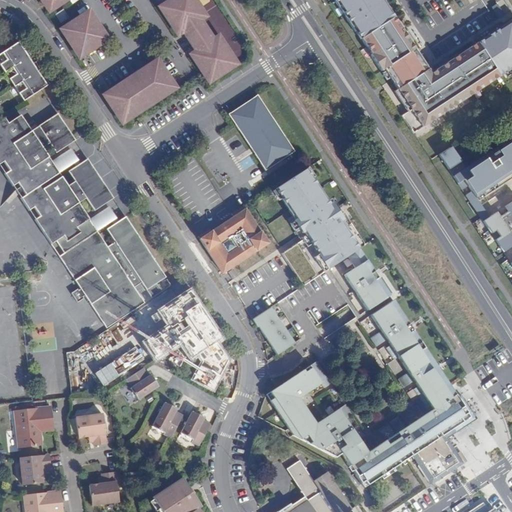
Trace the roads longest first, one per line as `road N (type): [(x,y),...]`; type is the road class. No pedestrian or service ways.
road 1 (residential): [(231,511),(223,447),(244,394),(247,352),(128,160)]
road 2 (secondary): [(315,36),(481,289)]
road 3 (unclassified): [(128,160),(315,36)]
road 4 (residential): [(128,160),(36,26),(1,0)]
